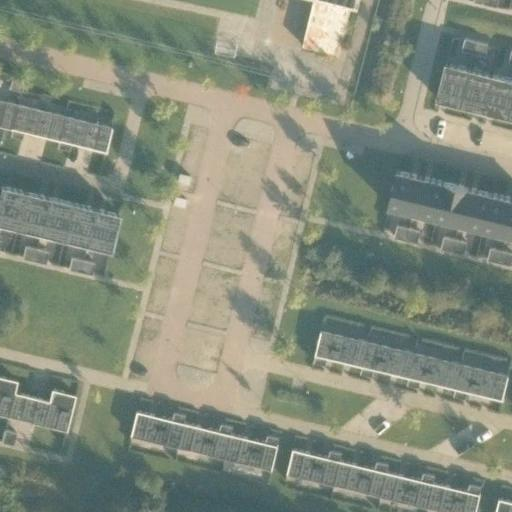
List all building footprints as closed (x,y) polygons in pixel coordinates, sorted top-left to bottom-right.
[(313,0),(303,44),(339,53),(350,7),(357,8),(359,0),(313,0)] [(465,37),(462,49),(474,52),(476,40),(465,37)] [(476,40),(474,52),(485,55),(488,43),(476,40)] [(446,62),(437,98),(459,103),(467,67),(446,62)] [(467,67),(459,103),(483,109),(492,73),(467,67)] [(511,77),(492,73),(483,109),(507,115),(511,93),(511,77)] [(11,75),(8,87),(20,90),(24,78),(11,75)] [(0,99),(0,124),(11,128),(16,104),(0,99)] [(11,128),(10,135),(21,137),(23,130),(58,139),(64,115),(16,104),(11,128)] [(58,139),(56,146),(68,149),(70,142),(105,151),(111,127),(64,115),(58,139)] [(412,211),(421,175),(398,170),(389,205),(412,211)] [(436,216),(444,181),(421,175),(412,211),(436,216)] [(459,222),(468,187),(444,181),(436,216),(459,222)] [(0,222),(16,226),(24,191),(1,185),(0,188),(0,222)] [(482,227),(491,192),(468,187),(459,222),(482,227)] [(39,232),(48,196),(24,191),(16,226),(39,232)] [(506,233),(511,206),(511,197),(491,192),(482,227),(506,233)] [(62,238),(71,202),(48,196),(39,232),(62,238)] [(86,243),(94,208),(71,202),(62,238),(86,243)] [(118,213),(94,208),(86,243),(109,249),(118,213)] [(406,239),(409,227),(397,224),(394,236),(406,239)] [(420,229),(409,227),(406,239),(417,242),(420,229)] [(453,250),(455,238),(444,235),(441,247),(453,250)] [(467,241),(455,238),(453,250),(464,253),(467,241)] [(33,260),(36,248),(24,245),(21,257),(33,260)] [(499,261),(502,249),(490,246),(487,258),(499,261)] [(48,250),(36,248),(33,260),(45,263),(48,250)] [(511,258),(511,251),(502,249),(499,261),(511,264),(511,258)] [(79,271),(82,259),(70,256),(67,268),(79,271)] [(94,262),(82,259),(79,271),(91,274),(94,262)] [(321,330),(315,354),(327,357),(362,365),(368,341),(321,330)] [(414,352),(368,341),(362,365),(374,368),(409,377),(414,352)] [(461,364),(414,352),(409,377),(420,379),(455,388),(461,364)] [(325,364),(327,357),(315,354),(314,361),(325,364)] [(508,375),(461,364),(455,388),(467,391),(502,399),(508,375)] [(372,375),(374,368),(362,365),(360,372),(372,375)] [(16,380),(0,375),(0,413),(8,415),(13,391),(16,380)] [(419,386),(420,379),(409,377),(407,384),(419,386)] [(66,430),(75,394),(51,388),(48,400),(13,391),(8,415),(66,430)] [(465,398),(467,391),(455,388),(454,395),(465,398)] [(137,410),(131,434),(178,445),(184,421),(172,419),(137,410)] [(172,419),(184,421),(186,414),(174,411),(172,419)] [(225,457),(231,433),(219,430),(184,421),(178,445),(225,457)] [(219,430),(231,433),(233,426),(221,423),(219,430)] [(12,444),(15,432),(3,429),(0,441),(12,444)] [(266,441),(231,433),(225,457),(272,468),(278,444),(277,444),(266,441)] [(266,441),(277,444),(279,437),(267,434),(266,441)] [(287,472),(334,483),(339,460),(328,457),(293,448),(287,472)] [(330,449),(328,457),(339,460),(340,459),(342,452),(330,449)] [(340,459),(339,460),(334,483),(381,494),(386,470),(375,468),(340,459)] [(376,460),(375,468),(386,470),(388,463),(376,460)] [(421,479),(386,470),(381,494),(427,506),(433,482),(421,479)] [(423,472),(421,479),(433,482),(435,474),(423,472)] [(453,511),(475,511),(480,493),(479,493),(468,490),(433,482),(427,506),(453,511)] [(469,483),(468,490),(479,493),(481,486),(469,483)] [(511,511),(511,500),(499,497),(495,511),(511,511)]
